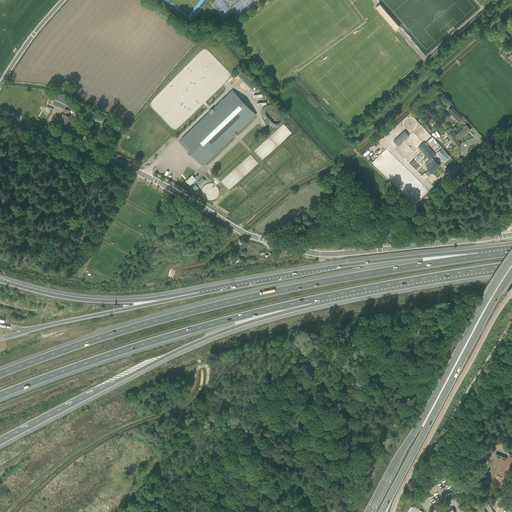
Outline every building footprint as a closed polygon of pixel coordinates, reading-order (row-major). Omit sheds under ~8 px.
[(399,27),(379,4),(375,7),(395,30),(399,27)] [(256,114),(232,90),(182,139),(205,163),(256,114)] [(57,95),(53,104),(60,107),(64,98),(57,95)] [(265,104),(261,118),(265,119),(264,124),(280,128),(283,118),(270,115),(272,106),(265,104)] [(458,121),(462,118),(452,107),(448,111),(458,121)] [(68,116),(70,111),(65,109),(62,116),(60,116),(59,119),(67,123),(69,121),(72,122),(74,119),(71,118),(72,118),(68,116)] [(95,113),(93,118),(108,125),(111,120),(95,113)] [(460,139),(470,130),(466,125),(456,135),(454,131),(453,131),(447,135),(454,145),(454,146),(454,147),(455,146),(456,148),(461,145),(457,140),(460,138),(460,139)] [(424,143),(418,148),(421,152),(429,160),(429,161),(424,165),(427,167),(432,173),(439,166),(434,160),(432,158),(435,155),(427,146),(424,143)] [(442,149),(437,154),(444,161),(450,157),(442,149)] [(191,176),(185,182),(189,186),(195,180),(191,176)] [(502,489),(511,461),(511,454),(509,453),(507,458),(495,454),(485,482),(502,489)]
